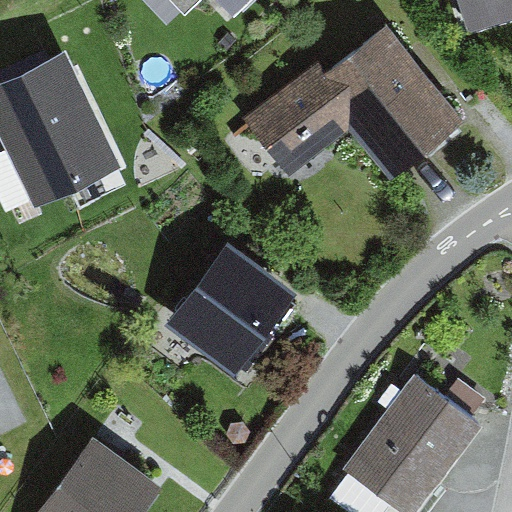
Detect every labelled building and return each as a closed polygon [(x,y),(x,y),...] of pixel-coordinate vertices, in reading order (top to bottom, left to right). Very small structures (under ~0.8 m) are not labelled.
[(167,0),(186,20),(207,0),(211,0),(233,23),(256,0),(167,0)] [(511,0),(457,0),(468,34),(511,21),(511,0)] [(391,181),(464,123),(388,28),(330,73),(322,63),(247,122),(292,178),(351,131),(391,181)] [(128,170),(68,44),(0,76),(0,139),(35,214),(128,170)] [(289,300),(229,253),(172,324),(232,372),(289,300)] [(442,400),(416,380),(347,472),(352,475),(333,501),(348,511),(387,511),(392,506),(399,511),(415,511),(478,428),(470,421),(485,401),(457,380),(442,400)] [(145,511),(163,489),(102,442),(48,511),(145,511)]
